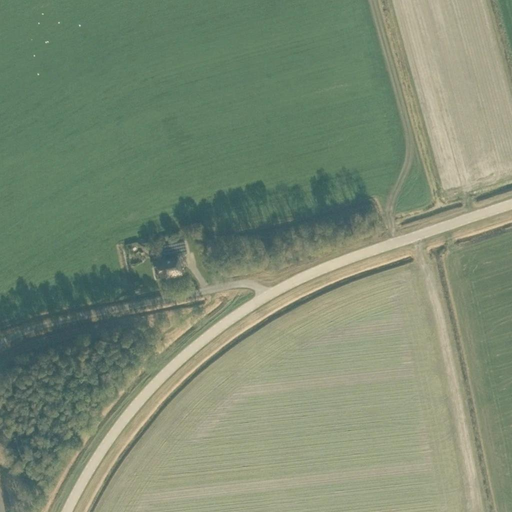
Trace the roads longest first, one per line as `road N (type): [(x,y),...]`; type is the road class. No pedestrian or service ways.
road 1 (tertiary): [(66,511),(142,397),(185,354),(266,296)]
road 2 (residential): [(0,344),(57,321),(237,284),(266,296)]
road 3 (tertiary): [(266,296),(324,267),(511,204)]
